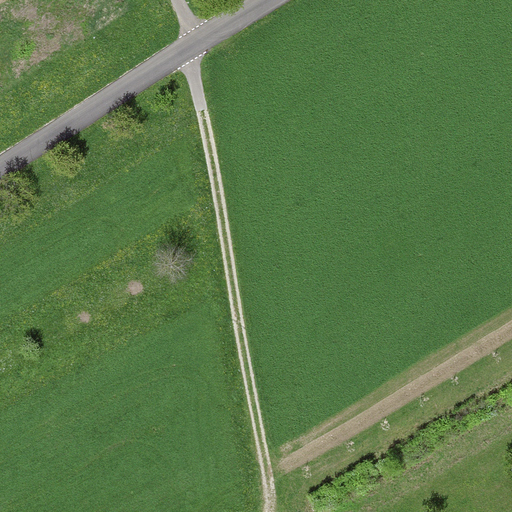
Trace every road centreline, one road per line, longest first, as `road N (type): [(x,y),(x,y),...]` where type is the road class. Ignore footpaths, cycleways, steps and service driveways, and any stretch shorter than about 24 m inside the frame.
road 1 (track): [(271,511),(198,71),(203,43),(180,0)]
road 2 (tertiary): [(0,173),(273,0)]
